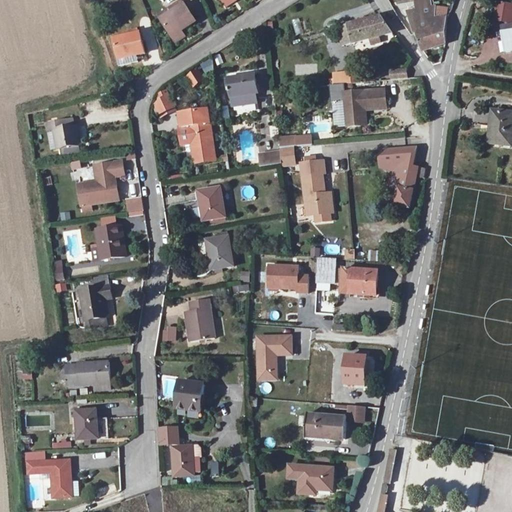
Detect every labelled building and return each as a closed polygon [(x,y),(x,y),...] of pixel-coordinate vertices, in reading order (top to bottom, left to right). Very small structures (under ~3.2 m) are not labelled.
[(408,12),(416,34),(417,34),(432,29),(429,20),(435,19),(436,8),(436,7),(433,8),(431,0),(416,0),(418,10),(408,12)] [(181,1),(172,7),(174,11),(184,6),(181,1)] [(498,3),(495,19),(504,20),(507,5),(498,3)] [(174,11),(172,7),(160,15),(162,19),(162,20),(173,38),(183,31),(197,22),(185,4),(184,6),(174,11)] [(435,19),(447,19),(447,8),(436,8),(435,19)] [(339,29),(340,32),(337,32),(339,39),(342,38),(344,47),(372,39),(374,45),(382,43),(381,37),(393,34),(382,18),(379,18),(339,29)] [(296,36),(304,34),(301,19),(293,21),(296,36)] [(417,34),(424,51),(446,44),(448,19),(447,19),(435,19),(429,20),(432,29),(417,34)] [(183,31),(173,38),(177,43),(187,37),(183,31)] [(119,61),(137,56),(146,54),(141,33),(114,40),(119,61)] [(137,56),(119,61),(121,67),(136,63),(135,60),(138,60),(137,56)] [(204,63),(205,75),(216,74),(214,62),(204,63)] [(187,78),(195,91),(208,83),(200,70),(187,78)] [(407,79),(407,70),(392,71),(393,80),(407,79)] [(334,86),(354,85),(353,72),(334,73),(334,86)] [(256,75),(229,79),(233,107),(257,103),(256,94),(259,94),(256,75)] [(387,89),(347,93),(350,129),(368,128),(366,107),(389,105),(387,89)] [(162,119),(179,111),(169,92),(153,101),(162,119)] [(196,126),(213,124),(218,124),(217,116),(208,116),(208,113),(195,115),(196,126)] [(511,115),(497,113),(493,144),(511,146),(511,115)] [(196,126),(195,115),(179,116),(181,128),(189,127),(196,165),(218,161),(213,124),(196,126)] [(53,123),(58,148),(81,144),(78,127),(74,128),(73,120),(53,123)] [(58,148),(53,123),(47,124),(51,149),(58,148)] [(300,137),(283,139),(284,150),(301,149),(300,137)] [(262,156),(263,166),(286,162),(284,152),(262,156)] [(311,163),(306,164),(309,205),(314,204),(315,216),(318,215),(319,223),(334,222),(333,214),(337,214),(336,200),(330,200),(329,194),(327,174),(330,174),(329,162),(321,162),(311,163)] [(404,166),(396,206),(410,208),(419,169),(404,166)] [(120,201),(116,180),(132,178),(130,168),(103,172),(104,182),(79,186),(82,208),(120,201)] [(362,172),(353,172),(355,202),(364,201),(362,172)] [(204,222),(226,218),(221,189),(199,193),(204,222)] [(144,200),(128,201),(129,218),(145,217),(144,200)] [(70,213),(61,215),(63,222),(72,220),(70,213)] [(105,230),(97,231),(102,261),(126,258),(122,227),(120,228),(119,220),(104,222),(105,230)] [(207,242),(211,263),(212,271),(234,267),(229,238),(207,242)] [(337,260),(325,260),(324,283),(336,284),(337,260)] [(57,282),(65,281),(64,261),(56,262),(57,282)] [(305,265),(275,263),(274,286),(303,287),(303,291),(314,291),(314,274),(304,274),(305,265)] [(379,272),(344,270),(343,294),(377,297),(379,272)] [(68,292),(67,285),(57,286),(58,294),(68,292)] [(111,287),(81,292),(85,322),(86,321),(88,330),(107,327),(106,319),(109,318),(106,300),(112,299),(111,287)] [(191,304),(193,312),(187,313),(191,343),(215,340),(210,301),(191,304)] [(169,333),(169,341),(177,342),(177,329),(169,329),(169,333)] [(294,336),(260,336),(259,371),(277,372),(277,354),(293,354),(294,336)] [(365,386),(367,358),(348,357),(346,385),(365,386)] [(95,386),(111,385),(110,364),(79,366),(79,367),(66,367),(67,368),(67,381),(68,387),(95,386)] [(205,385),(180,382),(177,410),(202,413),(205,385)] [(349,407),(348,422),(364,423),(365,408),(349,407)] [(96,411),(78,413),(76,413),(77,414),(73,414),(73,418),(77,418),(78,441),(99,440),(97,411),(96,411)] [(327,438),(339,439),(346,440),(348,419),(308,416),(306,434),(328,436),(327,438)] [(328,436),(306,434),(306,440),(339,442),(339,439),(327,438),(328,436)] [(193,447),(195,474),(201,473),(203,459),(202,449),(199,446),(193,446),(193,447)] [(195,474),(193,447),(173,448),(174,478),(195,477),(195,474)] [(385,484),(391,485),(398,451),(391,450),(385,484)] [(485,462),(472,458),(464,488),(478,491),(485,462)] [(57,475),(57,498),(74,497),(73,459),(49,460),(31,460),(31,475),(57,475)] [(212,464),(213,476),(222,475),(221,464),(212,464)] [(312,491),(318,491),(333,492),(335,470),(302,467),(300,495),(311,495),(312,491)] [(162,487),(178,485),(178,481),(173,481),(173,479),(173,478),(162,480),(162,487)] [(40,504),(40,482),(30,482),(30,504),(40,504)] [(391,485),(385,484),(382,495),(389,497),(391,485)] [(386,511),(389,497),(382,495),(379,511),(386,511)]
